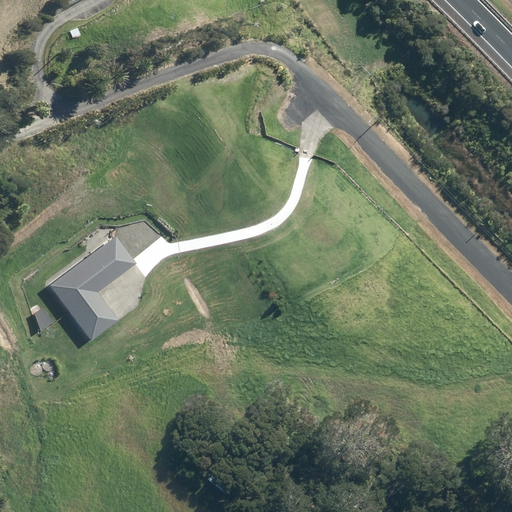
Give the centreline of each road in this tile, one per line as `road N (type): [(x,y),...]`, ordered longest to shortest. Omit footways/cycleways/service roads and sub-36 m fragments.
road 1 (unclassified): [(0,144),(232,52),(269,49),(303,68),(511,288)]
road 2 (track): [(142,265),(262,229),(288,206),(310,140),(340,108)]
road 3 (track): [(54,117),(36,74),(41,41),(97,0)]
